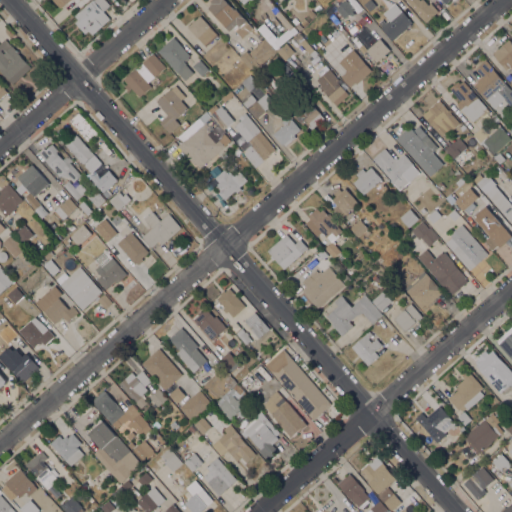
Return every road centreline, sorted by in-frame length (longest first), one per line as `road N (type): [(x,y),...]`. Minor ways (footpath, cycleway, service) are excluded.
road 1 (residential): [(457,511),(8,0)]
road 2 (residential): [(502,0),(0,442)]
road 3 (residential): [(511,290),(260,511)]
road 4 (residential): [(168,0),(0,148)]
